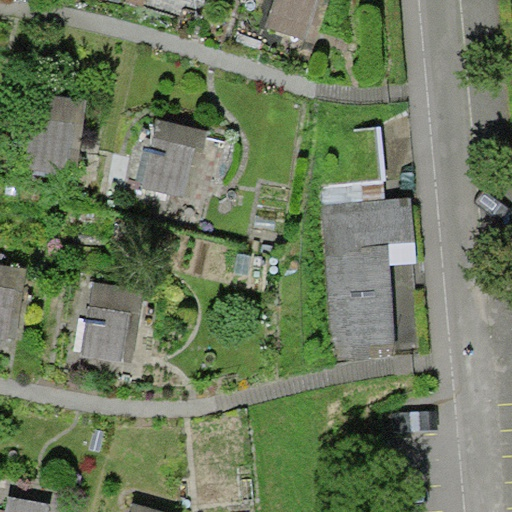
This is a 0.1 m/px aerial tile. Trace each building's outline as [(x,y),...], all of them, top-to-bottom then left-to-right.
[(325,0),(274,0),(265,26),(310,43),(325,0)] [(31,85),(23,160),(78,166),(86,91),(31,85)] [(155,113),(143,179),(214,192),(226,127),(155,113)] [(318,181),(381,176),(377,123),(313,127),(318,181)] [(381,176),(318,181),(320,205),(384,200),(381,176)] [(320,205),(317,205),(332,355),(400,349),(391,255),(416,252),(410,196),(384,200),(320,205)] [(0,258),(0,335),(17,338),(28,262),(0,258)] [(90,274),(79,351),(132,359),(144,282),(90,274)] [(7,490),(4,511),(48,511),(51,495),(7,490)] [(133,497),(128,511),(173,511),(174,508),(133,497)]
